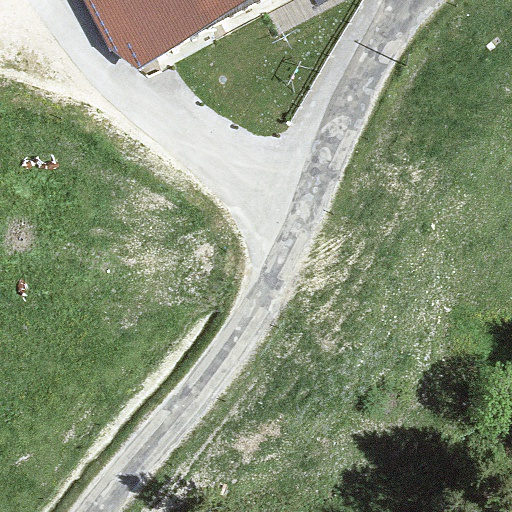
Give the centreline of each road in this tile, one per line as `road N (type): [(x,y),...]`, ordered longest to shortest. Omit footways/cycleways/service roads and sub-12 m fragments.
road 1 (unclassified): [(403,0),(302,223),(206,394),(94,511)]
road 2 (track): [(302,223),(77,80),(44,0)]
